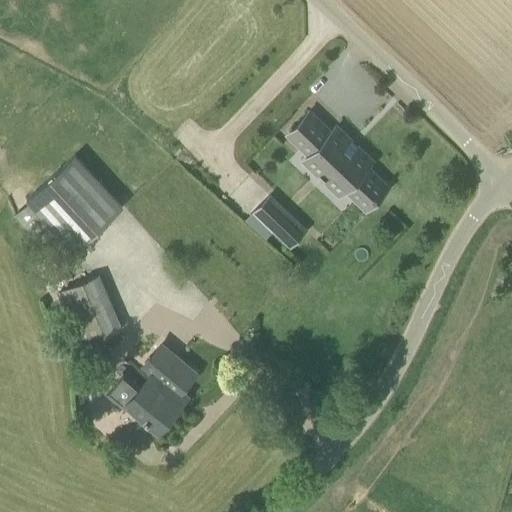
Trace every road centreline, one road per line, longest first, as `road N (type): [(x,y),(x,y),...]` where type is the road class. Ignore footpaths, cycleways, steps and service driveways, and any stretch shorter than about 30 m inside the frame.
road 1 (unclassified): [(276,511),(385,392),(468,221),(501,181)]
road 2 (unclassified): [(501,181),(314,0)]
